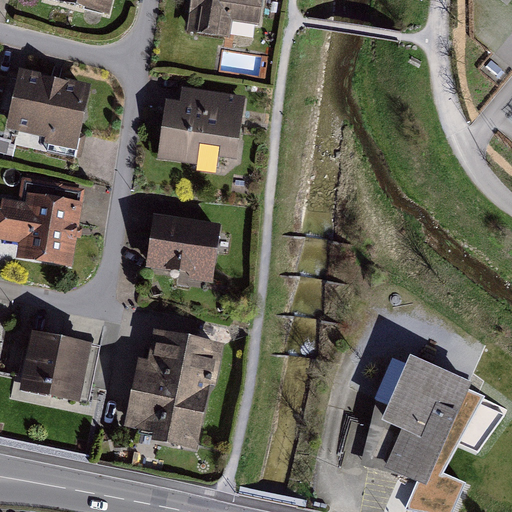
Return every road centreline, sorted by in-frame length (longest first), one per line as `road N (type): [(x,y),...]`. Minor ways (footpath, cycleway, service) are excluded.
road 1 (residential): [(0,294),(103,317),(142,69)]
road 2 (secondary): [(186,511),(0,478)]
road 3 (residential): [(0,32),(142,69)]
